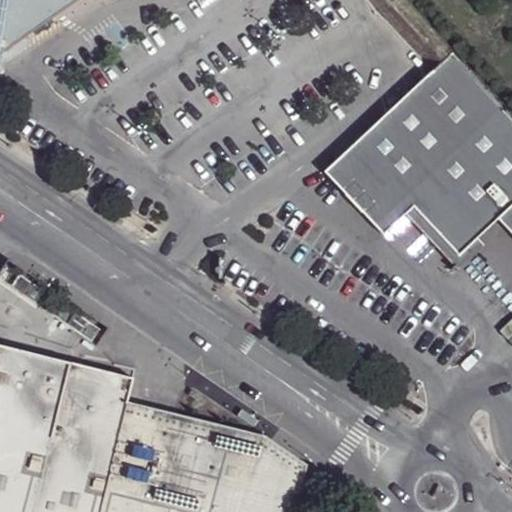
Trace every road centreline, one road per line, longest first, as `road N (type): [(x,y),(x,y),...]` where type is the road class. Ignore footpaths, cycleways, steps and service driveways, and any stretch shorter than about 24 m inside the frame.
road 1 (unclassified): [(418,457),(0,170)]
road 2 (unclassified): [(0,212),(374,472),(390,495)]
